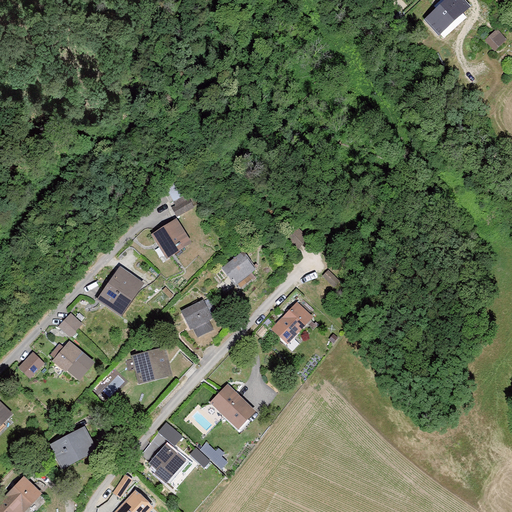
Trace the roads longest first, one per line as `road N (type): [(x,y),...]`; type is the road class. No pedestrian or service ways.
road 1 (residential): [(87,511),(162,416),(299,270)]
road 2 (residential): [(0,368),(154,212)]
